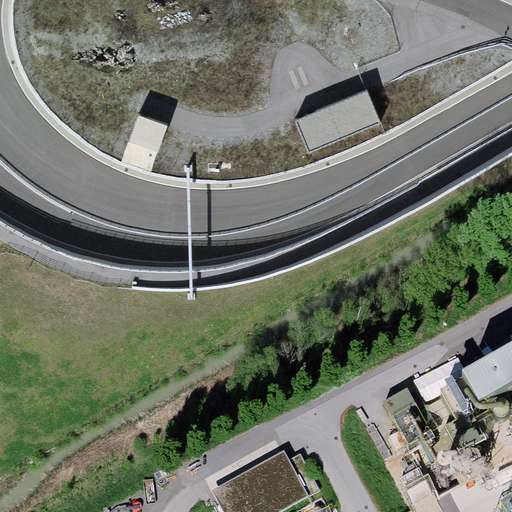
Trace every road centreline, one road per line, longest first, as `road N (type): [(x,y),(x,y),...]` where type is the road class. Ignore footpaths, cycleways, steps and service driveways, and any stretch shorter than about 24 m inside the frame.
road 1 (motorway): [(352,191),(271,207),(151,208),(49,162),(0,114)]
road 2 (motorway): [(0,179),(75,218),(184,235),(283,219),(352,191)]
road 3 (motorway): [(511,106),(352,191)]
